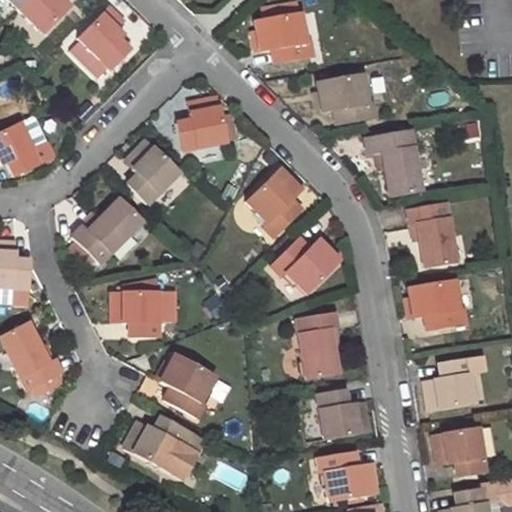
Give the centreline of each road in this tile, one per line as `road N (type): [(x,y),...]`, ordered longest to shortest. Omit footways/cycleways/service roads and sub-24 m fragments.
road 1 (residential): [(406,511),(363,238),(335,188),(193,46)]
road 2 (residential): [(193,46),(68,180),(32,203)]
road 3 (residential): [(32,203),(42,258),(92,359),(91,413)]
